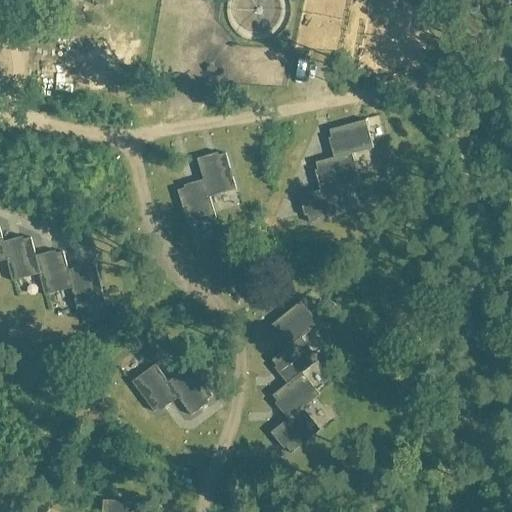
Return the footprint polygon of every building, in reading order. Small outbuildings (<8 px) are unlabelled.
[(334,158),(352,154),(374,148),(366,121),(330,130),(333,138),(329,139),(334,158)] [(211,198),(212,198),(237,190),(227,154),(219,156),(219,153),(197,159),(204,181),(206,180),(211,198)] [(321,191),(339,187),(359,181),(352,154),(334,158),(317,163),(319,170),(315,171),(321,191)] [(189,227),(218,219),(212,198),(211,198),(206,180),(204,181),(184,185),(185,189),(178,191),(189,227)] [(311,223),(346,214),(339,187),(321,191),(300,196),(305,217),(309,217),(311,223)] [(12,282),(41,274),(36,256),(32,238),(25,240),(24,237),(3,242),(8,261),(12,282)] [(46,296),(72,289),(68,270),(64,252),(57,254),(56,251),(36,256),(41,274),(46,296)] [(88,265),(68,270),(72,289),(78,309),(105,302),(97,266),(89,268),(88,265)] [(287,349),(302,337),(319,324),(301,302),(274,325),(279,331),(275,333),(287,349)] [(275,368),(288,384),(302,373),(320,360),(302,337),(287,349),(273,361),(279,366),(275,368)] [(163,410),(177,400),(180,398),(168,383),(169,382),(156,365),(133,382),(155,413),(161,407),(163,410)] [(180,398),(177,400),(191,416),(202,411),(198,407),(213,396),(191,367),(169,382),(168,383),(180,398)] [(288,419),(302,407),(320,395),(302,373),(288,384),(275,395),(279,401),(276,404),(288,419)] [(302,407),(288,419),(271,433),(284,450),(287,448),(292,454),(321,430),(302,407)] [(103,503),(102,511),(145,511),(146,499),(133,499),(133,505),(103,503)]
